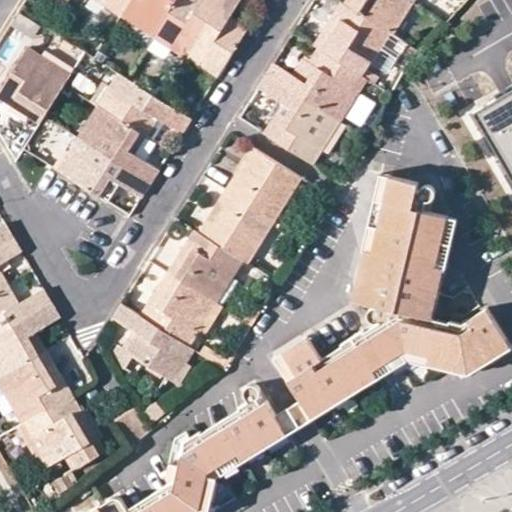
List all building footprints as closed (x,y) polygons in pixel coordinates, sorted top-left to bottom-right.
[(110,0),(109,6),(122,14),(131,0),(130,0),(110,0)] [(122,14),(137,23),(141,17),(159,29),(176,0),(130,0),(131,0),(122,14)] [(200,0),(197,5),(189,0),(176,0),(159,29),(175,38),(172,46),(186,54),(193,43),(217,6),(220,0),(200,0)] [(220,0),(217,6),(193,43),(186,54),(200,63),(204,57),(223,69),(244,35),(225,23),(231,14),(239,0),(220,0)] [(356,0),(352,7),(391,31),(394,33),(414,1),(412,0),(356,0)] [(364,74),(391,31),(352,7),(344,2),(342,1),(333,14),(340,19),(330,35),(323,30),(315,43),(320,46),(364,74)] [(231,14),(225,23),(244,35),(250,27),(231,14)] [(323,30),(330,35),(340,19),(333,14),(323,30)] [(141,17),(137,23),(155,35),(159,29),(141,17)] [(159,29),(155,35),(172,46),(175,38),(159,29)] [(309,62),(316,66),(305,82),(293,74),(274,61),(266,72),(334,115),(351,87),(359,92),(369,77),(364,74),(320,46),(309,62)] [(44,56),(29,47),(0,92),(0,96),(14,105),(18,98),(33,107),(28,114),(41,122),(46,115),(66,83),(67,80),(41,62),(44,56)] [(67,80),(72,73),(44,56),(41,62),(67,80)] [(204,57),(200,63),(219,76),(223,69),(204,57)] [(293,74),(305,82),(316,66),(309,62),(303,58),(293,74)] [(125,76),(119,71),(109,87),(116,90),(125,76)] [(283,102),(290,106),(280,123),(273,119),(264,132),(313,163),(322,149),(316,144),(326,128),(334,115),(266,72),(258,86),(283,102)] [(106,108),(141,131),(151,113),(159,118),(184,132),(193,118),(160,97),(128,77),(125,76),(116,90),(109,87),(99,104),(106,108)] [(511,83),(494,94),(496,97),(511,88),(511,83)] [(334,115),(341,119),(359,92),(351,87),(334,115)] [(511,88),(496,97),(473,110),(499,154),(511,176),(511,88)] [(18,98),(14,105),(28,114),(33,107),(18,98)] [(290,106),(283,102),(273,119),(280,123),(290,106)] [(106,108),(99,104),(87,123),(95,127),(106,108)] [(128,149),(141,131),(106,108),(95,127),(87,123),(79,136),(153,182),(160,170),(128,149)] [(159,118),(151,113),(141,131),(148,135),(159,118)] [(316,144),(322,149),(341,119),(334,115),(326,128),(316,144)] [(144,196),(153,182),(79,136),(69,150),(65,147),(53,164),(100,195),(112,177),(118,181),(144,196)] [(228,188),(268,215),(286,187),(294,191),(303,178),(253,147),(244,161),(252,165),(244,178),(237,174),(228,188)] [(511,176),(499,154),(496,156),(511,183),(511,176)] [(237,174),(244,178),(252,165),(244,161),(237,174)] [(379,218),(384,219),(397,176),(400,168),(388,165),(362,256),(360,263),(370,266),(378,241),(372,239),(379,218)] [(363,292),(385,297),(425,308),(432,284),(440,258),(444,241),(451,213),(427,205),(416,202),(418,195),(420,194),(422,188),(423,182),(425,176),(400,168),(397,176),(384,219),(379,218),(372,239),(378,241),(370,266),(363,292)] [(118,181),(112,177),(100,195),(108,200),(118,181)] [(422,188),(430,191),(428,199),(435,199),(438,197),(442,192),(442,186),(440,181),(436,178),(433,177),(428,177),(427,182),(423,182),(422,188)] [(294,191),(286,187),(268,215),(276,220),(294,191)] [(219,201),(226,206),(216,222),(208,217),(200,230),(245,259),(250,262),(259,247),(251,243),(268,215),(228,188),(219,201)] [(420,194),(418,195),(416,202),(427,205),(428,199),(430,191),(422,188),(420,194)] [(276,220),(268,215),(251,243),(259,247),(276,220)] [(0,244),(15,236),(7,223),(0,226),(0,244)] [(169,271),(211,298),(229,269),(236,272),(245,259),(200,230),(196,228),(187,242),(194,248),(183,264),(176,260),(169,271)] [(0,289),(2,288),(0,284),(0,263),(23,250),(15,236),(0,244),(0,289)] [(432,284),(442,286),(448,261),(440,258),(432,284)] [(370,266),(360,263),(353,288),(363,292),(370,266)] [(0,266),(0,284),(2,288),(10,284),(0,266)] [(236,272),(229,269),(211,298),(217,302),(236,272)] [(161,284),(168,288),(160,303),(152,298),(141,315),(191,346),(199,331),(193,327),(211,298),(169,271),(163,281),(161,284)] [(10,284),(2,288),(13,307),(21,302),(10,284)] [(168,288),(161,284),(152,298),(160,303),(168,288)] [(425,308),(435,311),(442,286),(432,284),(425,308)] [(2,288),(0,289),(0,333),(53,302),(45,288),(21,302),(13,307),(2,288)] [(425,308),(385,297),(379,298),(376,300),(374,302),(372,305),(371,308),(372,313),(375,315),(378,318),(380,319),(385,319),(384,321),(388,329),(351,350),(333,361),(321,368),(317,360),(298,370),(290,375),(301,395),(308,407),(332,393),(353,380),(375,368),(379,366),(390,360),(408,349),(410,348),(429,353),(453,359),(467,362),(490,350),(494,359),(511,348),(511,345),(510,340),(490,305),(470,316),(475,325),(468,330),(433,320),(435,311),(425,308)] [(217,302),(211,298),(193,327),(199,331),(217,302)] [(0,367),(4,374),(39,354),(30,335),(37,330),(62,317),(53,302),(0,333),(0,367)] [(136,331),(144,336),(133,354),(168,376),(179,359),(186,363),(195,348),(191,346),(141,315),(123,303),(114,318),(136,331)] [(468,318),(466,319),(435,311),(433,320),(468,330),(475,325),(470,316),(468,318)] [(333,361),(351,350),(388,329),(384,321),(368,329),(366,329),(345,341),(346,343),(324,355),(317,360),(321,368),(333,361)] [(37,330),(30,335),(39,354),(48,349),(37,330)] [(144,336),(136,331),(125,349),(133,354),(144,336)] [(279,354),(290,375),(298,370),(317,360),(324,355),(313,334),(303,340),(285,350),(279,354)] [(408,349),(412,359),(427,363),(429,353),(410,348),(408,349)] [(39,354),(4,374),(22,404),(15,407),(23,422),(74,392),(65,379),(58,383),(49,366),(55,362),(48,349),(39,354)] [(412,359),(408,349),(390,360),(395,369),(412,359)] [(453,359),(451,370),(466,374),(494,359),(490,350),(467,362),(453,359)] [(429,353),(427,363),(451,370),(453,359),(429,353)] [(168,376),(175,381),(186,363),(179,359),(168,376)] [(395,369),(390,360),(379,366),(375,368),(380,377),(395,369)] [(380,377),(375,368),(353,380),(360,390),(380,377)] [(4,374),(0,376),(0,382),(15,407),(22,404),(4,374)] [(332,393),(337,403),(350,395),(360,390),(353,380),(332,393)] [(257,382),(253,381),(249,381),(245,386),(248,390),(254,387),(257,393),(261,390),(262,388),(261,384),(257,382)] [(199,425),(203,433),(237,415),(262,401),(257,393),(254,387),(248,390),(251,396),(241,401),(242,403),(208,423),(203,426),(202,424),(199,425)] [(31,436),(39,432),(55,461),(98,436),(88,418),(74,392),(23,422),(31,436)] [(308,407),(313,417),(337,403),(332,393),(308,407)] [(283,423),(288,432),(313,417),(308,407),(301,395),(276,409),(283,423)] [(166,477),(169,482),(197,507),(205,474),(207,466),(217,461),(238,449),(260,436),(283,423),(276,409),(269,397),(262,401),(237,415),(203,433),(199,425),(191,429),(190,430),(182,456),(177,470),(169,475),(166,477)] [(136,405),(115,417),(132,444),(152,432),(136,405)] [(171,452),(182,456),(190,430),(191,429),(187,423),(178,429),(171,452)] [(288,432),(283,423),(260,436),(265,446),(288,432)] [(48,466),(55,461),(39,432),(31,436),(33,439),(48,466)] [(238,449),(243,458),(265,446),(260,436),(238,449)] [(243,458),(238,449),(217,461),(222,470),(243,458)] [(169,475),(177,470),(182,456),(171,452),(167,469),(169,475)] [(215,476),(215,474),(222,470),(217,461),(207,466),(205,474),(215,476)] [(215,476),(205,474),(197,507),(199,511),(205,511),(207,511),(215,476)] [(129,498),(132,502),(169,482),(166,477),(129,498)] [(188,511),(197,507),(169,482),(132,502),(129,498),(128,499),(125,496),(122,494),(117,494),(114,495),(111,499),(110,504),(111,507),(104,510),(101,504),(87,511),(188,511)]
